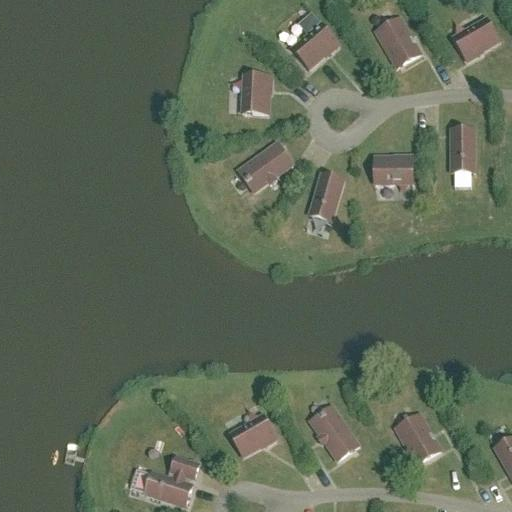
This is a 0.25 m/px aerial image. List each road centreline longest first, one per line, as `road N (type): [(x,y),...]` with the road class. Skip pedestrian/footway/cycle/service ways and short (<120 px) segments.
road 1 (residential): [(294,500),(379,495),(480,511)]
road 2 (residential): [(386,107),(339,145),(320,136),(316,113),(333,100),(368,105)]
road 3 (residential): [(386,107),(511,98)]
